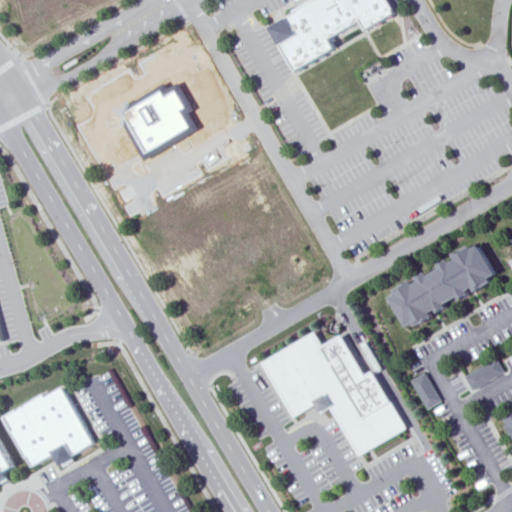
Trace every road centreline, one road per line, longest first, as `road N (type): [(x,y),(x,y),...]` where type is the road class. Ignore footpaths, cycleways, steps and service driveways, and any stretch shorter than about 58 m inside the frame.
road 1 (tertiary): [(265,511),(88,198)]
road 2 (tertiary): [(60,211),(232,511)]
road 3 (residential): [(511,315),(431,364),(511,503)]
road 4 (tertiary): [(88,198),(0,49)]
road 5 (tertiary): [(0,103),(60,211)]
